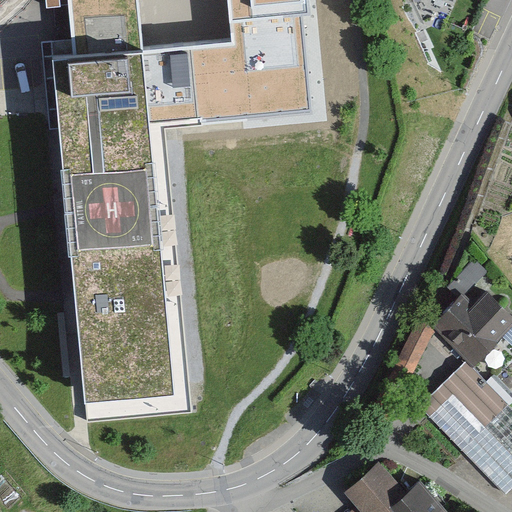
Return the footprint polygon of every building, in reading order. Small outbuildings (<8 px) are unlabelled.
[(45,0),(47,10),(61,9),(59,0),(45,0)] [(67,0),(72,53),(146,46),(141,0),(67,0)] [(226,0),(229,26),(303,19),(311,18),(309,0),(226,0)] [(303,19),(229,26),(230,38),(146,46),(153,129),(165,128),(312,115),(303,19)] [(153,129),(146,46),(72,53),(53,55),(57,96),(87,420),(190,410),(165,128),(153,129)] [(487,272),(474,259),(446,287),(459,300),(487,272)] [(473,307),(461,294),(459,300),(431,324),(475,368),(511,330),(511,312),(490,290),(473,307)] [(434,328),(414,319),(375,403),(394,412),(434,328)] [(511,499),(511,408),(458,360),(419,409),(510,502),(511,499)] [(410,493),(378,465),(342,487),(355,500),(339,511),(457,511),(441,490),(425,480),(410,493)]
